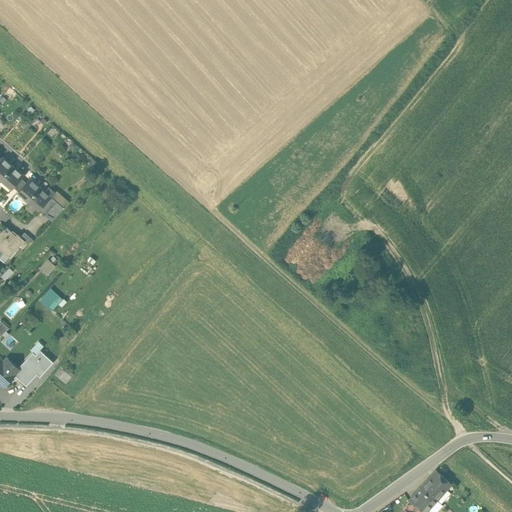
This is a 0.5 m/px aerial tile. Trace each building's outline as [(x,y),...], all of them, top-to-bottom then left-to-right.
[(13,166),(2,157),(0,159),(0,176),(2,178),(13,166)] [(94,159),(87,167),(92,171),(98,163),(94,159)] [(13,166),(2,178),(13,188),(24,176),(13,166)] [(30,178),(19,190),(30,200),(30,199),(40,187),(30,178)] [(45,191),(40,187),(30,199),(40,208),(39,210),(45,215),(57,202),(51,197),(55,192),(49,187),(45,191)] [(57,191),(55,192),(51,197),(57,202),(64,208),(69,202),(57,191)] [(57,202),(45,215),(52,221),(64,208),(57,202)] [(16,236),(6,227),(0,233),(0,249),(9,258),(24,241),(20,237),(17,235),(16,236)] [(34,241),(24,233),(20,237),(24,241),(29,245),(34,241)] [(48,258),(39,268),(47,275),(56,266),(54,264),(58,260),(54,255),(49,260),(48,258)] [(9,328),(0,320),(0,336),(0,337),(9,328)] [(19,369),(15,374),(27,384),(37,373),(40,376),(53,362),(40,350),(35,355),(32,352),(18,368),(19,369)] [(0,382),(4,386),(15,374),(19,369),(18,368),(11,362),(7,367),(0,359),(0,382)] [(61,367),(55,374),(65,382),(71,375),(61,367)] [(436,469),(409,499),(423,511),(422,511),(425,511),(430,507),(436,500),(451,483),(436,469)] [(422,511),(423,511),(410,500),(403,507),(405,509),(408,511),(422,511)] [(436,511),(443,505),(436,500),(430,507),(435,511),(436,511)]
